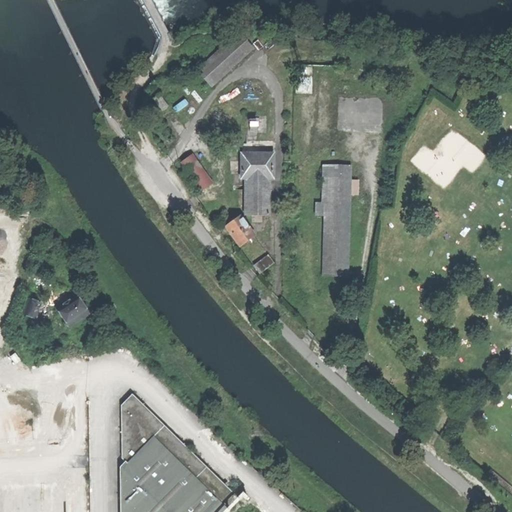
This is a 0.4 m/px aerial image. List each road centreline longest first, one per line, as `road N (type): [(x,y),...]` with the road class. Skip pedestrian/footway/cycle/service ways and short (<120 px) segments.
road 1 (unclassified): [(156,175),(320,367),(492,511)]
road 2 (track): [(383,129),(414,94),(404,66),(304,50),(243,70)]
